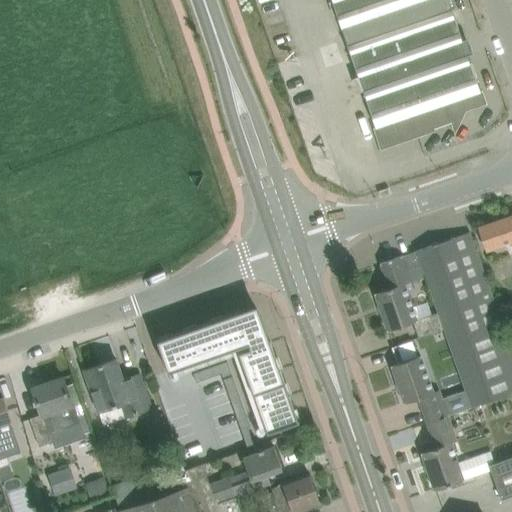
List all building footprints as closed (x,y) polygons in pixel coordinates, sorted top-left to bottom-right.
[(459,28),(449,0),(332,0),(354,65),(459,28)] [(459,28),(354,65),(382,146),(452,122),(449,113),(484,101),(459,28)] [(511,216),(479,228),(486,247),(487,249),(511,241),(511,216)] [(511,391),(511,348),(477,251),(470,232),(417,250),(422,263),(421,263),(426,277),(439,312),(445,328),(451,344),(473,405),(511,391)] [(406,284),(426,277),(421,263),(422,263),(417,250),(381,263),(389,288),(375,293),(388,330),(412,322),(418,337),(445,328),(439,312),(419,319),(406,284)] [(157,340),(168,372),(249,344),(251,348),(238,353),(266,434),(297,424),(257,306),(157,340)] [(427,422),(449,415),(444,402),(439,404),(421,355),(392,365),(404,403),(419,398),(427,422)] [(85,369),(99,410),(103,427),(127,419),(126,416),(151,407),(146,393),(139,374),(123,380),(116,359),(85,369)] [(224,372),(229,371),(226,361),(221,363),(224,372)] [(224,372),(221,363),(215,365),(218,374),(221,374),(224,372)] [(218,374),(215,365),(209,368),(212,376),(218,374)] [(207,378),(212,376),(209,368),(204,369),(207,378)] [(204,369),(198,371),(201,380),(207,378),(204,369)] [(53,440),(50,431),(78,422),(72,404),(63,377),(32,387),(41,413),(30,417),(40,444),(53,440)] [(227,392),(236,389),(234,381),(225,384),(227,392)] [(230,399),(238,396),(236,389),(227,392),(230,399)] [(241,404),(238,396),(230,399),(233,407),(241,404)] [(10,420),(12,419),(4,397),(0,398),(0,459),(21,452),(10,420)] [(236,414),(244,411),(241,404),(233,407),(236,414)] [(236,414),(238,422),(247,419),(244,411),(236,414)] [(491,451),(460,462),(448,431),(454,429),(449,415),(427,422),(436,447),(421,452),(435,490),(453,483),(466,479),(492,471),(489,464),(495,462),(491,451)] [(249,426),(247,419),(238,422),(241,429),(247,427),(249,426)] [(157,458),(174,450),(163,426),(147,434),(157,458)] [(244,438),(250,436),(247,427),(241,429),(244,438)] [(253,444),(250,436),(244,438),(246,447),(253,444)] [(219,503),(236,496),(267,485),(263,476),(282,469),(274,446),(263,450),(262,449),(259,450),(259,451),(243,457),(251,479),(232,486),(229,477),(209,485),(210,489),(213,488),(219,503)] [(511,455),(495,462),(489,464),(492,471),(501,498),(511,493),(511,455)] [(241,511),(236,496),(219,503),(213,488),(210,489),(209,485),(201,463),(186,468),(184,461),(112,485),(118,503),(127,500),(129,507),(112,511),(241,511)] [(292,511),(320,502),(310,474),(270,489),(271,491),(269,491),(271,494),(272,494),(278,511),(292,511)] [(105,476),(85,483),(91,501),(111,494),(105,476)]
